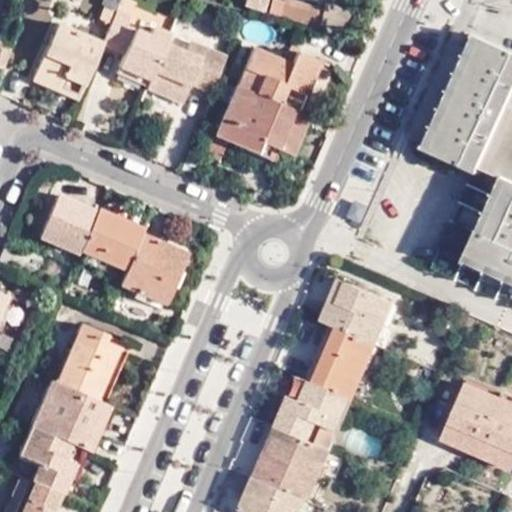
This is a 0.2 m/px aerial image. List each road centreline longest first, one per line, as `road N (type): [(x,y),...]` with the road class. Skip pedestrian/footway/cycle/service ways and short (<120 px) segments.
road 1 (residential): [(0,197),(21,154),(41,147),(253,234)]
road 2 (tertiary): [(248,260),(216,297),(127,511)]
road 3 (tertiary): [(294,237),(321,204),(418,0)]
road 4 (tertiary): [(193,511),(283,304),(283,275)]
road 5 (unknown): [(381,78),(299,36),(170,0)]
